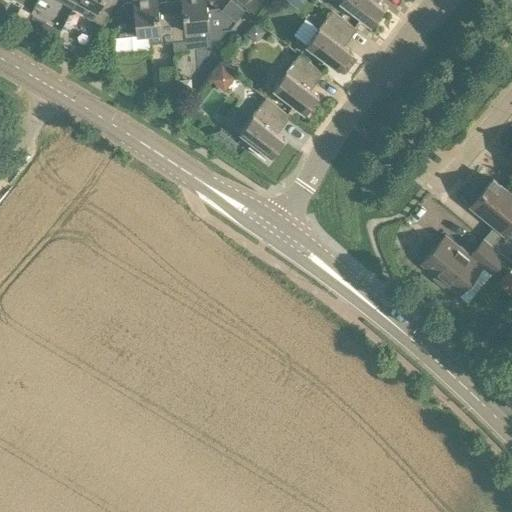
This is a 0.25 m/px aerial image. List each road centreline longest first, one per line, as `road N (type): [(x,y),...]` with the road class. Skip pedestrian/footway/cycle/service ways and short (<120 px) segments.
road 1 (tertiary): [(511,430),(273,230)]
road 2 (residential): [(273,230),(435,0)]
road 3 (tertiary): [(273,230),(51,92)]
